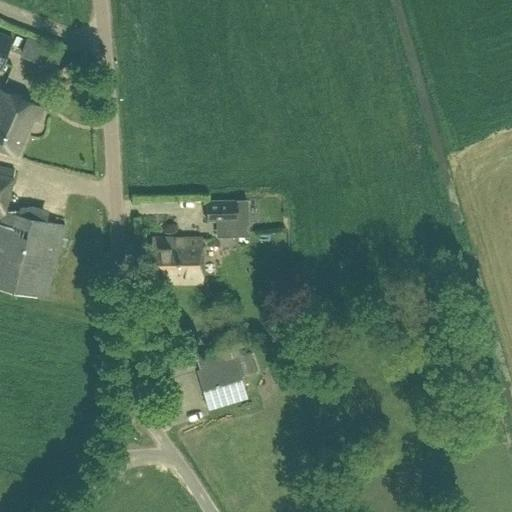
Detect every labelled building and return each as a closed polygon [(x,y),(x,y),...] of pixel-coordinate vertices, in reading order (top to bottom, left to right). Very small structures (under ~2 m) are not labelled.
[(42,107),(0,90),(0,147),(20,156),(29,133),(27,132),(32,120),(36,122),(42,107)] [(0,286),(46,298),(64,224),(58,223),(7,211),(17,170),(0,166),(0,286)] [(236,220),(236,200),(205,200),(206,221),(236,220)] [(241,202),(242,220),(220,222),(221,241),(252,239),(250,201),(241,202)] [(202,282),(201,237),(152,238),(153,282),(202,282)] [(246,395),(235,360),(197,371),(207,406),(246,395)]
